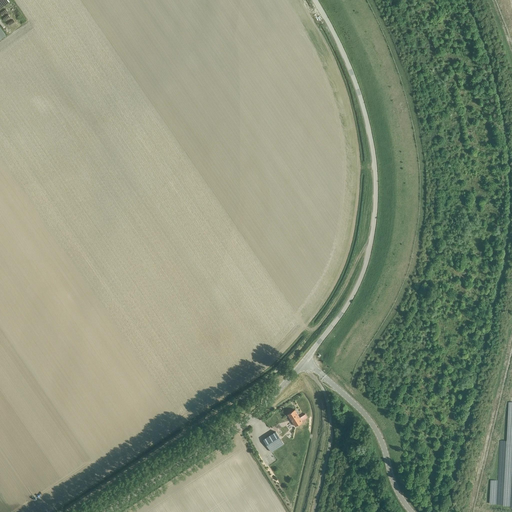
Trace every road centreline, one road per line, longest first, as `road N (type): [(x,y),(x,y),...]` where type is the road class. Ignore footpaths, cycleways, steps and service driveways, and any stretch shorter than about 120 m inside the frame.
road 1 (unclassified): [(305,360),(362,272),(375,189),(362,105),(314,0)]
road 2 (unclassified): [(107,511),(232,428),(305,360)]
road 3 (unclassified): [(411,511),(369,420),(305,360)]
